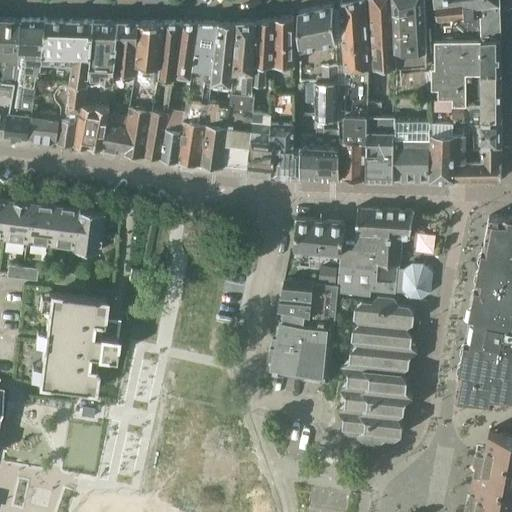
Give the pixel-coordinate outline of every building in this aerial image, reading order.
[(347,0),(340,1),(344,70),(348,70),(369,69),(370,69),(365,0),(347,0)] [(395,51),(392,0),(370,0),(375,69),(396,67),(395,51)] [(392,0),(395,51),(403,51),(403,52),(425,52),(425,49),(427,49),(426,17),(425,0),(392,0)] [(499,0),(436,0),(438,17),(436,17),(436,63),(433,63),(433,86),(439,86),(440,105),(470,105),(483,104),(482,73),(481,38),(481,37),(480,3),(500,3),(499,0)] [(298,16),(299,51),(336,43),(334,3),(299,10),(298,16)] [(481,37),(501,37),(500,3),(480,3),(481,37)] [(275,17),(275,46),(274,64),(295,63),(294,14),(275,17)] [(23,18),(0,17),(0,59),(11,59),(11,65),(5,70),(4,79),(14,80),(23,18)] [(256,19),(253,82),(266,81),(266,64),(274,64),(275,46),(275,17),(257,19),(256,19)] [(23,18),(14,80),(10,110),(10,114),(34,118),(35,111),(41,61),(42,57),(46,57),(50,19),(46,19),(23,18)] [(97,20),(50,19),(46,57),(42,57),(41,61),(72,63),(70,81),(87,83),(88,76),(97,20)] [(253,82),(256,19),(239,19),(239,21),(235,70),(243,70),(242,89),(244,89),(243,94),(252,94),(253,82)] [(119,21),(97,20),(88,76),(100,76),(100,80),(112,82),(113,73),(119,21)] [(135,73),(136,69),(144,20),(119,20),(119,21),(113,73),(112,82),(112,83),(114,83),(116,72),(135,73)] [(157,72),(166,20),(144,20),(136,69),(135,73),(135,76),(140,77),(147,86),(156,79),(157,72)] [(182,20),(166,20),(157,72),(174,75),(182,20)] [(201,20),(182,20),(174,75),(191,78),(191,79),(192,79),(201,20)] [(219,21),(201,20),(192,79),(189,100),(209,103),(209,100),(211,83),(219,21)] [(235,70),(239,21),(219,21),(211,83),(232,86),(235,70)] [(482,73),(502,73),(501,37),(481,38),(482,73)] [(320,80),(338,80),(338,79),(337,79),(338,64),(320,65),(320,80)] [(369,69),(348,70),(345,115),(369,116),(369,102),(368,101),(369,69)] [(483,118),(501,118),(502,73),(482,73),(483,104),(483,118)] [(4,79),(0,78),(0,134),(7,135),(10,114),(10,110),(14,80),(4,79)] [(316,118),(339,119),(338,80),(320,80),(315,80),(316,118)] [(87,83),(70,81),(70,86),(66,84),(63,85),(59,87),(56,89),(55,94),(56,98),(61,104),(61,107),(58,141),(77,143),(86,89),(87,83)] [(86,89),(77,143),(103,146),(105,147),(108,121),(111,108),(102,106),(104,93),(86,89)] [(252,94),(243,94),(231,92),(228,125),(223,166),(251,169),(252,141),(254,111),(255,94),(252,94)] [(273,171),(295,173),(295,120),(295,92),(273,92),(272,113),(270,138),(274,138),(274,139),(273,171)] [(411,93),(394,93),(394,105),(411,105),(411,93)] [(199,163),(209,103),(189,100),(187,100),(186,110),(178,160),(199,163)] [(223,166),(228,125),(216,123),(219,102),(209,100),(209,103),(199,163),(200,163),(200,164),(201,164),(201,163),(222,166),(223,166)] [(369,116),(381,115),(381,102),(369,101),(369,102),(369,116)] [(150,106),(131,102),(128,115),(113,111),(111,122),(108,121),(105,147),(129,152),(140,154),(150,106)] [(169,109),(150,106),(140,154),(162,157),(169,109)] [(459,106),(458,117),(470,117),(470,107),(459,106)] [(186,110),(169,107),(169,109),(162,157),(177,160),(178,161),(178,160),(186,110)] [(59,114),(35,111),(34,118),(31,137),(56,140),(59,114)] [(251,169),(273,171),(274,138),(270,138),(272,113),(254,111),(252,141),(251,169)] [(34,118),(10,114),(7,135),(31,137),(34,118)] [(340,139),(341,175),(364,178),(369,178),(369,116),(345,115),(344,119),(339,119),(340,139)] [(397,178),(395,118),(395,115),(381,115),(369,116),(369,178),(397,178)] [(395,118),(397,178),(430,178),(430,118),(395,118)] [(453,118),(430,118),(430,178),(456,178),(456,160),(465,160),(465,148),(465,131),(453,131),(453,118)] [(501,118),(483,118),(483,119),(464,120),(465,131),(465,148),(483,149),(483,145),(502,145),(501,118)] [(340,139),(300,134),(300,173),(341,175),(340,139)] [(502,178),(502,145),(483,145),(483,149),(483,160),(465,160),(456,160),(456,178),(502,178)] [(26,242),(31,202),(7,199),(2,239),(26,242)] [(50,245),(55,205),(31,202),(26,242),(50,245)] [(55,205),(50,245),(73,248),(79,208),(55,205)] [(373,294),(374,291),(394,293),(394,288),(402,288),(410,296),(421,297),(430,290),(431,270),(423,263),(412,262),(403,269),(396,268),(396,264),(399,265),(401,236),(409,236),(414,209),(357,206),(356,225),(344,224),(341,253),(341,252),(340,266),(338,282),(338,284),(337,290),(373,294)] [(79,208),(73,248),(98,251),(103,211),(79,208)] [(503,216),(489,215),(483,244),(482,244),(458,374),(459,375),(455,397),(494,401),(494,400),(511,401),(511,215),(503,215),(503,216)] [(321,250),(324,219),(297,216),(294,247),(321,250)] [(324,219),(321,250),(341,252),(341,253),(344,224),(345,221),(324,219)] [(21,277),(23,265),(8,263),(6,275),(21,277)] [(23,265),(21,277),(36,279),(37,267),(23,265)] [(323,265),(321,280),(338,282),(340,266),(323,265)] [(131,268),(129,276),(129,279),(140,281),(142,270),(131,268)] [(68,283),(70,272),(55,270),(54,281),(68,283)] [(301,271),(300,280),(285,278),(265,370),(328,381),(337,290),(338,284),(313,282),(313,281),(312,281),(313,272),(301,271)] [(70,272),(68,283),(83,285),(85,273),(70,272)] [(49,291),(43,341),(37,383),(93,390),(98,354),(114,356),(116,336),(113,336),(113,329),(111,326),(108,323),(102,322),(105,298),(49,291)] [(399,303),(394,296),(378,295),(372,301),(362,300),(355,306),(354,315),(347,321),(353,328),(352,337),(357,344),(351,349),(350,358),(342,365),(348,373),(347,382),(340,387),(346,395),(345,403),(338,409),(344,416),(343,425),(349,433),(358,434),(364,440),(379,442),(386,436),(395,437),(403,431),(404,421),(398,415),(405,409),(406,400),(400,393),(407,387),(408,378),(402,371),(403,370),(409,364),(410,355),(417,349),(411,342),(412,333),(419,327),(414,320),(414,311),(408,304),(399,303)] [(511,511),(511,434),(489,430),(484,454),(478,453),(466,511),(511,511)]
